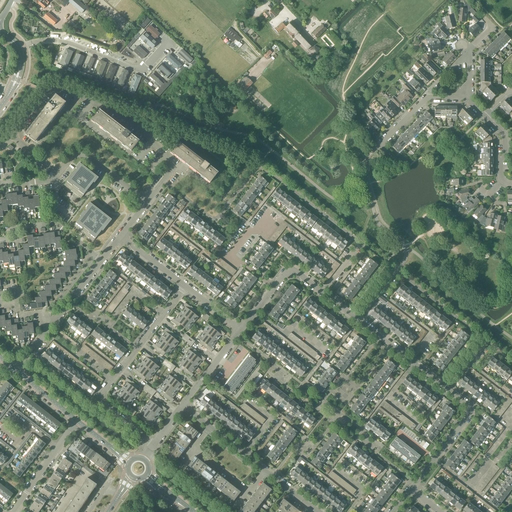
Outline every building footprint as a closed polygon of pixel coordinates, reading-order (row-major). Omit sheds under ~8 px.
[(33,0),(37,3),(44,8),(46,5),(46,4),(46,3),(47,4),(50,1),(49,0),(33,0)] [(75,0),(65,0),(81,13),(85,8),(75,0)] [(468,12),(469,6),(464,5),(463,9),(458,9),(457,17),(458,17),(458,21),(464,21),(464,22),(465,22),(466,12),(468,12)] [(273,19),(277,15),(272,10),(268,13),(273,19)] [(53,24),(57,20),(47,12),(44,16),(53,24)] [(445,17),(448,29),(448,28),(455,26),(455,27),(452,15),(452,16),(445,18),(445,17)] [(141,28),(142,29),(144,30),(152,21),(147,17),(139,26),(141,28)] [(307,50),(314,44),(292,21),(286,27),(282,23),(274,29),(278,33),(284,28),(286,30),(287,28),(291,32),(289,34),(293,38),(294,37),(307,50)] [(326,29),(330,25),(327,22),(323,25),(322,25),(312,34),(316,39),(326,29)] [(444,39),(447,36),(448,36),(444,33),(447,30),(439,23),(437,25),(440,29),(438,31),(437,31),(436,32),(437,32),(434,34),(438,38),(440,35),(444,39)] [(480,29),(475,24),(468,31),(474,37),(477,34),(476,33),(480,29)] [(160,35),(151,26),(146,31),(156,40),(160,35)] [(236,45),(241,39),(237,35),(230,28),(224,35),(236,45)] [(136,40),(145,31),(144,30),(142,29),(134,38),(136,40)] [(511,39),(508,36),(504,32),(500,36),(507,42),(511,39)] [(503,46),(507,42),(500,36),(496,40),(503,46)] [(141,37),(138,40),(149,49),(152,47),(141,37)] [(136,40),(134,38),(126,46),(128,48),(136,40)] [(438,40),(431,38),(429,38),(429,41),(429,44),(427,45),(428,49),(429,48),(430,52),(441,50),(440,46),(442,46),(441,43),(438,44),(438,43),(438,40)] [(499,50),(503,46),(496,40),(493,44),(499,50)] [(122,41),(114,51),(119,53),(126,44),(122,41)] [(495,54),(499,50),(493,44),(489,47),(495,54)] [(139,46),(133,52),(143,61),(148,55),(139,46)] [(491,58),(495,54),(489,47),(485,51),(491,58)] [(73,52),(66,49),(60,64),(67,67),(73,52)] [(194,60),(182,49),(176,55),(188,66),(194,60)] [(269,50),(263,56),(267,60),(270,57),(269,56),(272,53),(269,50)] [(448,65),(455,57),(451,53),(449,55),(448,54),(442,60),(444,61),(442,63),(442,64),(445,66),(446,66),(448,65)] [(170,55),(166,60),(178,71),(182,67),(170,55)] [(82,59),(78,57),(73,68),(77,70),(82,59)] [(95,59),(91,57),(86,70),(90,71),(95,59)] [(107,63),(100,60),(93,75),(101,78),(107,63)] [(188,71),(196,62),(194,60),(186,69),(188,71)] [(424,66),(433,76),(438,71),(432,65),(429,61),(424,66)] [(118,68),(111,65),(105,80),(111,83),(118,68)] [(173,75),(163,66),(160,69),(170,78),(173,75)] [(177,77),(185,68),(183,66),(175,75),(177,77)] [(427,72),(425,70),(422,68),(421,69),(420,68),(415,73),(425,84),(430,79),(425,74),(427,72)] [(128,72),(124,71),(118,86),(122,87),(128,72)] [(153,75),(150,79),(161,89),(164,85),(153,75)] [(169,86),(177,77),(175,75),(167,84),(169,86)] [(142,78),(135,76),(130,91),(136,93),(142,78)] [(250,77),(248,79),(246,77),(238,85),(237,86),(239,88),(240,87),(244,91),(252,83),(251,82),(253,80),(250,77)] [(410,85),(414,88),(417,92),(422,87),(415,80),(410,85)] [(483,93),(491,85),(490,84),(490,82),(481,82),(481,88),(479,90),(483,93)] [(163,92),(169,86),(167,84),(161,90),(163,92)] [(410,95),(413,91),(406,84),(403,88),(405,90),(401,94),(408,101),(412,97),(410,95)] [(493,88),(494,87),(491,85),(483,93),(491,101),(496,96),(499,93),(497,90),(496,91),(493,88)] [(403,105),(408,101),(401,94),(397,99),(394,96),(391,100),(398,107),(401,103),(403,105)] [(46,109),(26,135),(35,142),(66,103),(57,96),(50,104),(48,103),(44,108),(46,109)] [(511,100),(510,100),(509,98),(500,107),(510,116),(511,113),(511,102),(510,101),(511,100)] [(384,110),(392,117),(396,113),(394,110),(397,108),(390,101),(385,106),(387,108),(384,110)] [(470,111),(468,109),(467,109),(465,111),(459,117),(467,125),(475,117),(473,114),(472,115),(469,112),(470,111)] [(387,122),(392,117),(384,110),(382,112),(380,110),(376,115),(383,122),(385,120),(387,122)] [(130,134),(126,130),(124,131),(99,111),(91,120),(131,151),(138,142),(129,135),(130,134)] [(422,115),(429,122),(433,118),(426,111),(422,115)] [(377,123),(379,121),(371,113),(372,114),(369,117),(372,120),(371,121),(372,122),(368,126),(371,130),(373,128),(377,132),(375,133),(375,134),(382,127),(377,123)] [(425,126),(429,122),(422,115),(421,117),(418,119),(425,126)] [(421,130),(425,126),(418,119),(415,123),(421,130)] [(417,133),(421,130),(415,123),(411,127),(417,133)] [(485,127),(483,125),(483,124),(475,133),(482,141),(491,132),(489,130),(488,131),(485,127)] [(413,137),(417,133),(411,127),(407,131),(413,137)] [(410,141),(413,137),(407,131),(403,134),(410,141)] [(491,132),(482,141),(483,142),(492,138),(488,135),(491,132)] [(406,145),(410,141),(403,134),(399,138),(406,145)] [(402,149),(406,145),(399,138),(395,142),(402,149)] [(492,138),(483,142),(483,149),(493,149),(493,143),(492,143),(492,138)] [(398,153),(402,149),(395,142),(391,146),(395,150),(398,153)] [(206,185),(214,175),(205,168),(206,167),(201,163),(200,165),(174,144),(167,154),(206,185)] [(76,169),(63,186),(80,199),(93,182),(94,183),(98,178),(79,163),(75,169),(76,169)] [(264,187),(267,182),(268,182),(260,176),(256,181),(264,187)] [(260,192),(264,187),(256,181),(252,186),(260,192)] [(256,197),(260,192),(252,186),(248,191),(256,197)] [(283,192),(278,188),(271,196),(274,198),(277,200),(276,200),(283,192)] [(461,205),(471,197),(467,200),(466,197),(466,196),(470,195),(469,189),(458,192),(460,198),(462,204),(461,204),(461,205)] [(252,202),(256,197),(248,191),(244,196),(252,202)] [(281,204),(288,196),(283,192),(276,200),(279,202),(282,203),(281,204)] [(174,203),(176,200),(169,194),(165,199),(173,206),(175,204),(174,203)] [(248,207),(252,202),(244,196),(241,201),(248,207)] [(286,208),(293,199),(288,196),(281,204),(284,206),(284,205),(287,207),(286,208)] [(471,197),(461,205),(462,204),(465,206),(464,207),(467,211),(470,208),(471,209),(479,201),(476,198),(474,200),(471,197)] [(173,206),(165,199),(161,204),(170,211),(171,209),(171,208),(172,206),(173,206)] [(291,212),(298,203),(293,199),(286,208),(289,210),(289,209),(291,211),(291,212)] [(245,212),(248,207),(241,201),(237,205),(245,212)] [(89,203),(85,209),(86,210),(84,212),(83,212),(79,217),(80,217),(73,227),(93,242),(101,231),(102,232),(111,220),(102,213),(101,214),(98,212),(99,211),(89,203)] [(296,216),(303,207),(298,203),(291,212),(293,214),(294,213),(297,215),(296,216)] [(169,211),(170,211),(161,204),(157,209),(166,216),(168,213),(167,213),(168,211),(169,211)] [(241,217),(245,212),(237,205),(233,211),(241,217)] [(480,223),(484,217),(481,214),(486,210),(481,205),(477,210),(473,213),(478,218),(477,220),(480,223)] [(301,220),(308,211),(303,207),(296,216),(298,218),(299,217),(301,219),(301,220)] [(184,220),(191,212),(186,208),(179,217),(182,219),(183,218),(185,219),(184,220)] [(166,216),(157,209),(153,214),(162,221),(164,218),(163,218),(165,216),(166,216)] [(306,224),(313,215),(308,211),(301,220),(303,221),(304,221),(306,223),(306,224)] [(189,224),(196,216),(191,212),(184,220),(187,222),(187,221),(189,223),(189,224)] [(497,214),(496,213),(492,212),(491,212),(491,213),(490,213),(490,216),(489,216),(487,217),(487,219),(484,217),(480,223),(479,224),(486,226),(486,225),(494,227),(493,229),(494,229),(494,228),(497,215),(496,215),(497,214)] [(162,221),(153,214),(149,219),(157,225),(158,226),(160,223),(159,223),(161,221),(162,221)] [(318,219),(313,215),(306,224),(308,225),(309,225),(312,227),(318,219)] [(497,215),(494,228),(501,230),(501,231),(506,233),(506,223),(503,222),(504,218),(504,217),(504,218),(496,216),(497,215)] [(194,228),(201,220),(196,216),(189,224),(192,226),(192,225),(195,227),(194,228)] [(155,228),(157,225),(149,219),(145,224),(154,231),(156,228),(155,228)] [(199,232),(206,223),(201,220),(194,228),(197,230),(197,229),(199,231),(199,232)] [(324,223),(319,220),(312,228),(314,230),(315,229),(317,231),(317,232),(324,223)] [(204,236),(211,227),(206,223),(199,232),(202,234),(202,233),(204,235),(204,236)] [(322,236),(329,227),(324,223),(317,232),(319,234),(320,233),(322,235),(321,235),(322,236)] [(153,230),(154,231),(145,224),(142,229),(150,236),(152,233),(151,233),(153,230)] [(209,239),(215,231),(211,227),(204,236),(206,238),(207,237),(209,239)] [(327,240),(333,231),(329,227),(322,236),(324,237),(325,237),(327,239),(326,239),(327,240)] [(150,236),(142,229),(138,234),(146,241),(148,238),(149,235),(150,236)] [(214,243),(220,235),(215,231),(209,239),(211,241),(212,241),(214,242),(214,243)] [(331,243),(338,235),(333,231),(327,240),(329,241),(329,240),(332,242),(331,243)] [(217,244),(219,246),(225,239),(220,235),(214,243),(216,245),(217,244)] [(287,237),(284,236),(284,235),(278,243),(283,247),(290,239),(287,237)] [(336,247),(343,239),(338,235),(331,243),(334,245),(334,244),(337,246),(336,247)] [(167,242),(163,238),(162,238),(156,246),(161,250),(167,242)] [(288,251),(294,243),(292,241),(291,241),(289,240),(290,239),(283,247),(288,251)] [(339,248),(342,250),(348,243),(343,239),(336,247),(339,249),(339,248)] [(166,254),(174,244),(169,240),(167,242),(161,250),(166,254)] [(269,254),(273,249),(265,242),(263,245),(263,246),(262,248),(261,247),(269,254)] [(293,255),(299,246),(297,244),(296,245),(294,243),(295,243),(294,243),(288,251),(293,255)] [(171,257),(177,250),(179,248),(174,244),(166,254),(171,257)] [(298,259),(304,250),(302,248),(301,249),(299,247),(300,246),(299,246),(293,255),(298,259)] [(266,259),(269,254),(261,247),(259,250),(258,253),(257,252),(266,259)] [(176,261),(182,253),(177,250),(171,257),(176,261)] [(303,263),(309,254),(307,252),(306,253),(304,251),(304,250),(298,259),(303,263)] [(262,264),(266,259),(257,252),(255,255),(256,255),(254,258),(262,264)] [(122,265),(128,257),(123,253),(117,261),(119,263),(122,264),(121,265),(122,265)] [(181,265),(187,257),(182,253),(176,261),(181,265)] [(307,266),(314,258),(312,256),(311,257),(309,255),(309,254),(303,263),(307,266)] [(126,269),(133,261),(128,257),(122,265),(124,267),(124,266),(127,268),(126,269)] [(186,269),(192,261),(187,257),(181,265),(186,269)] [(262,264),(254,258),(253,257),(251,260),(252,260),(250,263),(258,269),(262,264)] [(312,270),(319,262),(317,260),(316,260),(314,259),(314,258),(307,266),(312,270)] [(366,264),(374,270),(378,265),(370,259),(366,264)] [(131,273),(138,264),(133,261),(126,269),(129,271),(129,270),(132,272),(131,273)] [(317,274),(324,265),(322,264),(321,264),(319,263),(319,262),(312,270),(317,274)] [(136,277),(143,268),(138,264),(131,273),(134,275),(134,274),(136,276),(136,277)] [(370,275),(374,270),(366,264),(362,269),(370,275)] [(192,276),(198,269),(193,265),(187,272),(192,276)] [(324,266),(324,265),(317,274),(322,278),(324,276),(326,273),(328,271),(329,269),(326,267),(326,268),(324,266)] [(141,281),(148,272),(143,268),(136,277),(139,279),(139,278),(141,280),(141,281)] [(197,280),(203,272),(198,269),(192,276),(197,280)] [(366,280),(370,275),(362,269),(358,274),(366,280)] [(115,279),(117,276),(110,270),(106,275),(114,282),(116,279),(115,279)] [(146,284),(153,276),(148,272),(141,281),(144,282),(146,283),(146,284)] [(202,284),(208,276),(203,272),(197,280),(202,284)] [(253,284),(257,279),(248,272),(246,275),(247,276),(245,278),(245,277),(244,277),(253,284)] [(362,285),(366,280),(358,274),(354,279),(362,285)] [(114,282),(106,275),(102,280),(111,287),(112,284),(113,281),(114,282)] [(151,288),(158,280),(153,276),(146,284),(148,286),(149,285),(151,287),(151,288)] [(207,288),(213,280),(208,276),(202,284),(207,288)] [(249,289),(253,284),(244,277),(243,280),(242,283),(241,282),(240,283),(249,289)] [(358,290),(362,285),(354,279),(351,284),(358,290)] [(110,287),(111,287),(102,280),(98,285),(107,292),(109,289),(108,288),(109,286),(110,287)] [(156,292),(162,283),(158,280),(151,288),(153,290),(154,289),(156,291),(155,292),(156,292)] [(212,292),(218,284),(213,280),(207,288),(212,292)] [(161,296),(167,287),(162,283),(156,292),(158,294),(159,293),(161,295),(160,296),(161,296)] [(245,294),(249,289),(240,283),(239,285),(238,288),(237,287),(245,294)] [(217,296),(223,288),(218,284),(212,292),(217,296)] [(355,295),(358,290),(351,284),(347,289),(355,295)] [(400,297),(407,288),(402,284),(395,293),(398,295),(399,294),(401,296),(400,296),(400,297)] [(106,292),(107,292),(98,285),(94,290),(103,296),(105,294),(104,293),(106,291),(106,292)] [(287,290),(295,296),(299,291),(291,285),(287,290)] [(164,297),(166,299),(172,291),(167,287),(161,296),(163,298),(164,297)] [(241,299),(245,294),(237,287),(235,290),(236,290),(234,292),(233,292),(241,299)] [(405,300),(412,292),(407,288),(400,297),(403,299),(403,298),(406,300),(405,300)] [(351,300),(355,295),(347,289),(343,294),(351,300)] [(103,297),(103,296),(94,290),(91,294),(99,301),(101,299),(100,298),(102,296),(103,297)] [(291,301),(295,296),(287,290),(284,295),(291,301)] [(238,304),(241,299),(233,292),(231,295),(232,295),(230,297),(229,297),(238,304)] [(410,304),(417,296),(412,292),(405,300),(408,302),(411,303),(410,304)] [(99,302),(99,301),(91,294),(87,300),(95,306),(97,304),(96,303),(98,301),(99,302)] [(288,306),(291,301),(284,295),(280,300),(288,306)] [(378,299),(386,305),(387,304),(388,302),(380,296),(378,299)] [(415,308),(422,300),(417,296),(410,304),(413,306),(413,305),(416,307),(415,308)] [(234,309),(238,304),(229,297),(227,300),(228,300),(226,303),(234,309)] [(314,302),(309,298),(303,306),(308,310),(314,302)] [(284,311),(288,306),(280,300),(276,304),(284,311)] [(420,312),(427,303),(422,300),(415,308),(417,310),(418,309),(420,311),(420,312)] [(313,314),(319,306),(314,302),(308,310),(313,314)] [(186,318),(193,309),(185,303),(183,306),(185,307),(181,311),(183,312),(181,314),(186,318)] [(425,316),(432,307),(427,303),(420,312),(422,314),(423,313),(425,315),(425,316)] [(280,316),(284,311),(276,304),(272,309),(280,316)] [(128,318),(134,309),(132,307),(131,308),(129,306),(123,314),(128,318)] [(318,318),(324,310),(319,306),(313,314),(318,318)] [(375,319),(381,310),(379,309),(378,309),(376,307),(370,315),(375,319)] [(430,320),(437,311),(432,307),(425,316),(427,318),(428,317),(430,319),(430,320)] [(133,322),(139,313),(137,311),(136,312),(134,310),(135,310),(134,309),(128,318),(133,322)] [(186,318),(192,323),(194,321),(195,322),(198,317),(195,315),(197,312),(193,309),(186,318)] [(276,321),(280,316),(272,309),(268,314),(276,321)] [(322,322),(329,314),(324,310),(318,318),(322,322)] [(386,314),(382,311),(381,310),(375,319),(380,323),(386,314)] [(435,323),(441,315),(437,311),(430,320),(432,321),(433,321),(435,323)] [(73,313),(66,322),(71,326),(78,318),(74,315),(75,315),(73,313)] [(138,326),(144,317),(142,315),(141,316),(139,314),(140,313),(139,313),(133,322),(138,326)] [(179,328),(186,318),(181,314),(179,316),(178,316),(175,320),(173,319),(171,321),(179,328)] [(327,325),(334,317),(329,314),(322,322),(327,325)] [(385,326),(391,318),(389,316),(388,317),(386,315),(386,314),(380,323),(385,326)] [(440,327),(446,319),(441,315),(435,323),(437,325),(438,324),(440,326),(440,327)] [(143,330),(149,321),(147,319),(146,320),(144,318),(145,317),(144,317),(138,326),(143,330)] [(332,329),(338,321),(334,317),(327,325),(332,329)] [(76,330),(82,322),(78,318),(71,326),(76,330)] [(190,325),(192,323),(186,318),(179,328),(183,330),(185,328),(188,330),(191,326),(190,325)] [(390,330),(396,322),(394,320),(393,321),(391,319),(391,318),(385,326),(390,330)] [(451,323),(448,320),(446,319),(440,327),(442,329),(443,328),(445,330),(451,323)] [(337,333),(343,325),(338,321),(332,329),(337,333)] [(81,333),(87,325),(82,322),(76,330),(81,333)] [(396,323),(396,322),(390,330),(394,334),(401,326),(399,324),(398,324),(396,323)] [(210,336),(217,327),(213,324),(211,327),(208,324),(205,329),(206,330),(204,332),(210,336)] [(92,329),(91,328),(87,325),(81,333),(86,337),(92,329)] [(348,329),(347,328),(343,325),(337,333),(342,337),(348,329)] [(403,328),(401,327),(401,326),(394,334),(399,338),(406,329),(404,328),(403,328)] [(102,331),(99,328),(97,327),(91,335),(96,339),(102,331)] [(225,334),(218,328),(217,327),(210,336),(215,341),(217,339),(218,339),(221,335),(223,336),(225,334)] [(174,334),(166,328),(164,331),(165,332),(162,336),(163,337),(161,339),(167,344),(174,334)] [(404,342),(411,333),(408,331),(408,332),(406,330),(406,329),(399,338),(404,342)] [(257,342),(263,334),(261,332),(258,330),(252,338),(257,342)] [(456,335),(465,341),(469,336),(460,330),(458,332),(459,333),(457,335),(457,334),(456,335)] [(101,342),(107,335),(102,331),(96,339),(101,342)] [(203,346),(210,336),(204,332),(202,334),(201,333),(198,338),(201,340),(199,343),(203,346)] [(409,346),(411,344),(413,341),(415,339),(416,337),(413,335),(413,336),(411,334),(411,333),(404,342),(409,346)] [(167,344),(173,348),(174,346),(175,347),(179,342),(176,340),(178,337),(174,334),(167,344)] [(262,346),(268,337),(266,336),(265,336),(263,334),(264,334),(263,334),(257,342),(262,346)] [(106,346),(112,338),(107,335),(101,342),(106,346)] [(461,346),(465,341),(456,335),(454,337),(455,338),(453,340),(453,339),(453,340),(461,346)] [(213,343),(215,341),(210,336),(203,346),(211,352),(213,349),(211,348),(214,344),(213,343)] [(362,348),(366,342),(357,336),(355,339),(356,339),(354,341),(353,341),(362,348)] [(267,350),(273,341),(271,339),(270,340),(268,338),(269,338),(268,337),(262,346),(267,350)] [(111,350),(117,342),(112,338),(106,346),(111,350)] [(160,353),(167,344),(161,339),(160,341),(159,341),(155,345),(153,344),(151,346),(160,353)] [(457,351),(461,346),(453,340),(451,342),(451,343),(450,345),(449,344),(449,345),(457,351)] [(272,354),(278,345),(276,343),(275,344),(273,342),(273,341),(267,350),(272,354)] [(358,352),(362,348),(353,341),(351,344),(352,344),(350,346),(358,352)] [(116,354),(122,346),(117,342),(111,350),(116,354)] [(171,350),(173,348),(167,344),(160,353),(164,356),(165,353),(168,355),(172,351),(171,350)] [(277,357),(283,349),(281,347),(280,348),(278,346),(278,345),(272,354),(277,357)] [(454,356),(457,351),(449,345),(447,347),(448,348),(446,350),(445,349),(445,350),(448,352),(454,356)] [(121,358),(127,350),(122,346),(116,354),(121,358)] [(354,357),(358,352),(350,346),(348,348),(348,349),(347,351),(346,351),(354,357)] [(47,361),(54,352),(51,350),(51,351),(48,349),(42,357),(47,361)] [(281,361),(288,353),(286,351),(285,352),(283,350),(283,349),(277,357),(281,361)] [(190,362),(197,352),(193,350),(192,352),(189,350),(185,355),(186,355),(184,357),(190,362)] [(454,356),(448,352),(445,350),(443,352),(444,353),(442,355),(441,354),(441,355),(448,360),(450,361),(454,356)] [(346,351),(342,356),(350,362),(354,357),(346,351)] [(52,365),(59,356),(56,354),(55,355),(53,353),(54,353),(54,352),(47,361),(52,365)] [(203,361),(205,359),(197,352),(190,362),(195,366),(197,364),(198,365),(201,360),(203,361)] [(148,369),(155,359),(146,353),(144,356),(146,357),(143,362),(142,364),(148,369)] [(286,365),(293,357),(291,355),(290,355),(288,354),(288,353),(281,361),(286,365)] [(248,357),(224,387),(232,393),(255,362),(254,361),(255,360),(249,355),(248,357)] [(450,361),(448,360),(441,355),(439,357),(440,357),(438,360),(437,359),(446,366),(450,361)] [(57,368),(63,360),(61,358),(60,359),(58,357),(59,356),(52,365),(57,368)] [(347,367),(350,362),(342,356),(340,358),(341,359),(339,361),(338,360),(338,361),(347,367)] [(183,371),(190,362),(184,357),(183,359),(182,359),(178,363),(181,365),(179,368),(183,371)] [(298,360),(295,359),(293,357),(286,365),(291,369),(298,360)] [(491,369),(498,361),(493,357),(486,365),(489,367),(489,366),(491,368),(491,369)] [(156,372),(159,367),(156,365),(158,362),(155,359),(148,369),(153,373),(155,371),(156,372)] [(442,371),(446,366),(437,359),(435,362),(436,362),(434,365),(442,371)] [(62,372),(68,364),(66,362),(65,363),(63,361),(64,360),(63,360),(57,368),(62,372)] [(296,373),(303,364),(300,362),(300,363),(297,361),(298,360),(291,369),(296,373)] [(392,371),(396,366),(388,360),(384,365),(392,371)] [(343,372),(347,367),(338,361),(336,363),(337,364),(335,366),(343,372)] [(496,373),(503,364),(498,361),(491,369),(494,371),(494,370),(496,372),(496,373)] [(194,368),(195,366),(190,362),(183,371),(191,377),(193,375),(191,373),(195,369),(194,368)] [(67,376),(73,368),(71,366),(70,366),(68,365),(69,364),(68,364),(62,372),(67,376)] [(140,378),(148,369),(142,364),(140,367),(139,366),(136,370),(134,369),(132,371),(140,378)] [(307,369),(308,368),(305,366),(305,367),(302,365),(303,364),(296,373),(301,377),(307,369)] [(501,377),(507,368),(503,364),(496,373),(498,375),(499,374),(501,376),(501,377)] [(388,376),(392,371),(384,365),(380,370),(388,376)] [(325,371),(333,378),(337,373),(329,366),(327,369),(326,372),(325,371)] [(72,380),(78,372),(76,370),(75,370),(73,369),(73,368),(67,376),(72,380)] [(506,380),(511,372),(511,371),(507,368),(501,377),(503,379),(504,378),(506,380)] [(151,375),(153,373),(148,369),(140,378),(144,381),(146,378),(149,381),(152,376),(151,375)] [(384,381),(388,376),(380,370),(377,375),(384,381)] [(329,383),(333,378),(325,371),(323,374),(324,374),(322,376),(321,376),(329,383)] [(77,384),(83,375),(81,373),(80,374),(78,372),(72,380),(77,384)] [(262,376),(260,374),(253,383),(255,385),(262,376)] [(81,388),(88,379),(86,377),(85,378),(83,376),(83,375),(77,384),(81,388)] [(171,387),(178,378),(174,375),(172,377),(169,375),(166,379),(167,380),(165,382),(171,387)] [(381,386),(384,381),(377,375),(373,380),(381,386)] [(407,387),(413,379),(408,375),(402,383),(407,387)] [(326,387),(329,383),(321,376),(319,378),(320,379),(318,381),(317,381),(326,387)] [(463,388),(470,379),(467,377),(467,378),(464,376),(458,384),(463,388)] [(128,394),(135,385),(127,378),(125,381),(126,382),(123,387),(124,387),(122,389),(128,394)] [(184,387),(186,384),(178,378),(171,387),(176,391),(178,389),(179,390),(182,385),(184,387)] [(88,380),(88,379),(81,388),(86,391),(93,383),(90,381),(88,380)] [(412,391),(418,383),(413,379),(407,387),(412,391)] [(468,391),(475,383),(472,381),(472,382),(470,380),(470,379),(463,388),(468,391)] [(265,392),(271,384),(266,380),(260,388),(265,392)] [(377,391),(381,386),(373,380),(369,385),(377,391)] [(9,391),(13,386),(6,381),(2,386),(9,391)] [(322,393),(326,387),(317,381),(315,383),(316,384),(314,386),(322,393)] [(164,396),(171,387),(165,382),(163,385),(162,384),(159,388),(162,391),(160,393),(164,396)] [(91,395),(98,387),(95,385),(95,386),(92,384),(93,383),(86,391),(91,395)] [(417,395),(423,387),(418,383),(412,391),(417,395)] [(473,395),(480,387),(477,385),(475,384),(475,383),(468,391),(473,395)] [(270,396),(276,388),(271,384),(265,392),(270,396)] [(136,397),(140,392),(137,390),(139,388),(135,385),(128,394),(134,398),(135,396),(136,397)] [(373,396),(377,391),(369,385),(365,390),(373,396)] [(0,391),(5,396),(9,391),(2,386),(0,389),(0,391)] [(174,393),(176,391),(171,387),(164,396),(172,402),(174,400),(172,398),(175,394),(174,393)] [(422,398),(428,391),(423,387),(417,395),(422,398)] [(478,399),(485,391),(482,389),(479,388),(480,387),(473,395),(478,399)] [(275,400),(281,392),(276,388),(270,396),(275,400)] [(121,403),(128,394),(122,389),(121,392),(120,391),(116,395),(115,394),(113,396),(121,403)] [(369,401),(373,396),(365,390),(361,394),(369,401)] [(426,402),(432,394),(428,391),(422,398),(426,402)] [(483,403),(489,395),(487,393),(486,393),(484,391),(485,391),(478,399),(483,403)] [(280,403),(286,396),(281,392),(275,400),(280,403)] [(22,404),(28,398),(23,394),(17,400),(22,404)] [(132,400),(134,398),(128,394),(121,403),(125,406),(126,403),(129,406),(133,401),(132,400)] [(365,405),(369,401),(361,394),(357,399),(365,405)] [(431,406),(438,398),(432,394),(426,402),(431,406)] [(488,407),(494,398),(492,396),(491,397),(489,395),(490,395),(489,395),(483,403),(488,407)] [(204,407),(211,399),(208,397),(208,398),(205,396),(199,404),(204,407)] [(285,407),(291,399),(286,396),(280,403),(285,407)] [(27,408),(32,401),(28,398),(22,404),(27,408)] [(493,411),(499,402),(497,400),(496,401),(494,399),(495,398),(494,398),(488,407),(493,411)] [(209,411),(216,403),(213,401),(211,400),(211,399),(204,407),(209,411)] [(290,411),(296,403),(291,399),(285,407),(290,411)] [(361,410),(365,405),(357,399),(354,404),(361,410)] [(151,412),(158,403),(154,400),(153,402),(150,400),(146,405),(147,405),(145,407),(151,412)] [(32,412),(37,405),(32,401),(27,408),(32,412)] [(164,412),(166,409),(158,403),(151,412),(157,416),(158,414),(159,415),(162,410),(164,412)] [(214,415),(221,406),(218,405),(215,403),(216,403),(209,411),(214,415)] [(295,415),(301,407),(296,403),(290,411),(295,415)] [(357,415),(361,410),(354,404),(350,409),(357,415)] [(37,416),(42,409),(37,405),(32,412),(37,416)] [(219,419),(225,410),(223,409),(220,407),(221,407),(221,406),(214,415),(219,419)] [(455,412),(448,406),(447,406),(443,411),(448,415),(451,417),(455,412)] [(144,421),(151,412),(145,407),(144,410),(143,409),(139,413),(142,416),(140,418),(144,421)] [(300,419),(306,411),(301,407),(295,415),(300,419)] [(41,419),(47,413),(42,409),(37,416),(41,419)] [(224,423),(230,414),(228,412),(228,413),(225,411),(226,411),(225,410),(219,419),(224,423)] [(305,423),(311,415),(306,411),(300,419),(305,423)] [(451,417),(448,415),(443,411),(439,416),(447,422),(451,417)] [(155,418),(157,416),(151,412),(144,421),(152,427),(154,425),(152,423),(156,419),(155,418)] [(46,423),(51,416),(47,413),(41,419),(46,423)] [(229,427),(235,418),(233,416),(233,417),(230,415),(231,414),(230,414),(224,423),(229,427)] [(310,427),(310,426),(316,419),(311,415),(305,423),(310,427)] [(51,427),(56,420),(51,416),(46,423),(51,427)] [(443,427),(447,422),(439,416),(435,421),(443,427)] [(494,425),(496,423),(496,422),(488,416),(484,421),(493,428),(495,426),(494,425)] [(238,420),(236,418),(235,418),(229,427),(234,430),(240,422),(238,420)] [(370,430),(376,422),(371,418),(365,426),(370,430)] [(56,431),(61,424),(56,420),(51,427),(56,431)] [(439,431),(443,427),(435,421),(432,425),(439,431)] [(493,428),(484,421),(480,426),(489,433),(491,431),(490,430),(492,428),(493,428)] [(243,424),(242,424),(240,423),(240,422),(234,430),(239,434),(245,426),(243,424)] [(375,434),(381,426),(376,422),(370,430),(375,434)] [(436,436),(439,431),(432,425),(428,430),(436,436)] [(198,432),(197,432),(189,426),(186,430),(194,436),(195,437),(198,432)] [(243,438),(250,429),(248,428),(247,428),(245,426),(239,434),(243,438)] [(294,438),(298,432),(290,426),(286,431),(294,438)] [(380,437),(386,429),(381,426),(375,434),(380,437)] [(489,433),(480,426),(477,431),(485,438),(487,436),(486,435),(488,433),(489,433)] [(255,433),(253,431),(252,432),(250,430),(250,429),(243,438),(249,442),(255,433)] [(385,441),(391,433),(386,429),(380,437),(385,441)] [(195,437),(194,436),(186,430),(183,434),(191,440),(192,441),(195,437)] [(432,441),(436,436),(428,430),(424,435),(432,441)] [(290,442),(294,438),(286,431),(282,436),(290,442)] [(485,438),(477,431),(473,436),(481,443),(483,441),(482,440),(484,438),(485,438)] [(340,441),(342,439),(334,433),(330,438),(338,444),(340,442),(340,441)] [(192,441),(191,440),(183,434),(180,438),(188,444),(188,445),(192,441)] [(286,447),(290,442),(282,436),(278,441),(286,447)] [(481,443),(473,436),(469,441),(477,448),(479,445),(480,443),(481,443)] [(408,446),(396,437),(389,445),(402,454),(408,446)] [(188,445),(188,444),(180,438),(176,442),(184,449),(185,449),(188,445)] [(338,445),(338,444),(330,438),(326,443),(335,449),(336,447),(336,446),(338,444),(338,445)] [(42,449),(46,444),(39,439),(35,443),(42,449)] [(470,448),(472,446),(464,440),(460,445),(468,452),(470,449),(470,448)] [(80,453),(86,445),(81,441),(75,449),(80,453)] [(282,452),(286,447),(278,441),(274,446),(282,452)] [(185,449),(184,449),(176,442),(173,446),(181,453),(182,453),(185,449)] [(38,453),(42,449),(35,443),(31,448),(38,453)] [(334,449),(335,449),(326,443),(322,447),(331,454),(333,452),(332,451),(334,449)] [(352,457),(358,448),(353,444),(347,453),(349,455),(350,454),(352,456),(352,457)] [(85,456),(91,449),(86,445),(80,453),(85,456)] [(468,452),(460,445),(456,450),(465,456),(466,454),(466,453),(467,451),(468,452)] [(182,453),(181,453),(173,446),(170,451),(178,457),(179,457),(182,453)] [(278,457),(282,452),(274,446),(271,451),(278,457)] [(421,456),(408,446),(402,454),(414,464),(421,456)] [(331,454),(322,447),(318,452),(327,459),(329,457),(328,456),(330,454),(331,454)] [(34,458),(38,453),(31,448),(28,453),(34,458)] [(357,461),(363,452),(358,448),(352,457),(354,459),(355,458),(357,460),(357,461)] [(90,460),(96,452),(91,449),(85,456),(90,460)] [(464,457),(465,456),(456,450),(452,455),(461,461),(463,459),(462,458),(464,456),(464,457)] [(179,457),(178,457),(170,451),(167,455),(175,462),(179,457)] [(274,462),(278,457),(271,451),(267,456),(274,462)] [(94,464),(101,456),(96,452),(90,460),(94,464)] [(327,459),(318,452),(315,457),(323,464),(325,461),(324,461),(326,459),(327,459)] [(362,464),(368,456),(363,452),(357,461),(359,462),(360,462),(362,464)] [(31,463),(34,458),(28,453),(24,458),(31,463)] [(461,462),(461,461),(452,455),(448,460),(457,466),(459,464),(458,463),(460,461),(461,462)] [(99,468),(105,460),(101,456),(94,464),(99,468)] [(367,468),(373,460),(368,456),(362,464),(364,466),(365,465),(367,467),(366,468),(367,468)] [(192,469),(199,460),(195,457),(188,466),(192,469)] [(323,464),(315,457),(311,462),(319,469),(321,466),(322,464),(323,464)] [(27,467),(31,463),(24,458),(20,462),(27,467)] [(68,469),(72,464),(64,458),(60,463),(68,469)] [(104,472),(110,464),(105,460),(99,468),(104,472)] [(196,472),(203,463),(199,460),(192,469),(196,472)] [(371,472),(378,463),(373,460),(367,468),(369,470),(370,469),(372,471),(371,472)] [(457,467),(457,466),(448,460),(444,465),(453,471),(455,469),(454,468),(456,466),(457,467)] [(23,472),(27,467),(20,462),(17,467),(23,472)] [(65,474),(68,469),(60,463),(57,468),(65,474)] [(200,475),(207,466),(203,463),(196,472),(200,475)] [(377,475),(383,467),(378,463),(371,472),(374,474),(374,473),(377,475)] [(291,475),(296,478),(302,470),(304,468),(301,466),(301,467),(298,465),(297,467),(291,475)] [(204,479),(212,469),(207,466),(200,475),(204,479)] [(19,477),(23,472),(17,467),(13,472),(19,477)] [(61,479),(65,474),(57,468),(53,473),(61,479)] [(208,482),(216,473),(212,469),(204,479),(208,482)] [(301,482),(307,474),(305,472),(304,473),(302,471),(302,470),(296,478),(301,482)] [(58,484),(61,479),(53,473),(50,478),(58,484)] [(213,485),(220,476),(216,473),(208,482),(213,485)] [(305,486),(312,478),(310,476),(309,476),(307,474),(301,482),(305,486)] [(389,480),(397,486),(401,481),(393,475),(389,480)] [(217,488),(224,479),(220,476),(213,485),(217,488)] [(54,489),(58,484),(50,478),(46,483),(54,489)] [(77,511),(97,484),(87,478),(63,511),(77,511)] [(310,490),(317,481),(314,479),(314,480),(312,478),(305,486),(310,490)] [(220,493),(221,492),(228,482),(224,479),(217,488),(216,490),(220,493)] [(435,491),(441,483),(436,479),(430,487),(435,491)] [(393,491),(397,486),(389,480),(385,485),(393,491)] [(315,494),(322,485),(319,483),(319,484),(316,482),(317,481),(310,490),(315,494)] [(225,495),(232,485),(228,482),(221,492),(225,495)] [(511,488),(504,482),(501,484),(502,485),(501,487),(500,487),(508,493),(511,488)] [(51,494),(54,489),(46,483),(43,488),(51,494)] [(260,487),(267,493),(271,489),(263,483),(260,487)] [(439,495),(446,487),(441,483),(435,491),(439,495)] [(229,498),(236,489),(232,485),(225,495),(229,498)] [(320,498),(327,489),(324,487),(324,488),(321,486),(322,485),(315,494),(320,498)] [(389,496),(393,491),(385,485),(381,490),(389,496)] [(0,494),(3,497),(8,490),(3,486),(0,490),(0,494)] [(264,497),(267,493),(260,487),(256,491),(264,497)] [(451,491),(448,488),(446,487),(439,495),(444,498),(451,491)] [(504,498),(508,493),(500,487),(498,489),(498,490),(497,492),(496,491),(496,492),(504,498)] [(48,499),(51,494),(43,488),(40,493),(48,499)] [(229,498),(233,501),(241,492),(236,489),(229,498)] [(325,501),(331,494),(332,493),(329,491),(329,492),(326,490),(327,489),(320,498),(325,501)] [(448,503),(449,502),(455,494),(457,492),(452,489),(451,491),(444,498),(448,501),(447,502),(448,503)] [(8,500),(13,494),(8,490),(3,497),(8,500)] [(385,501),(389,496),(381,490),(378,495),(385,501)] [(261,501),(264,497),(256,491),(253,495),(261,501)] [(501,503),(504,498),(496,492),(494,494),(495,495),(493,497),(492,496),(501,503)] [(44,504),(48,499),(40,493),(36,498),(44,504)] [(330,505),(337,497),(334,495),(331,494),(325,501),(330,505)] [(454,506),(460,498),(455,494),(449,502),(454,506)] [(258,506),(261,501),(253,495),(250,500),(258,506)] [(382,506),(385,501),(378,495),(374,500),(382,506)] [(497,508),(501,503),(492,496),(490,499),(491,499),(489,502),(497,508)] [(336,497),(337,497),(330,505),(335,509),(341,500),(339,499),(336,497)] [(41,509),(44,504),(36,498),(33,504),(41,509)] [(460,498),(454,506),(459,510),(465,502),(460,498)] [(281,510),(288,502),(283,499),(277,507),(281,510)] [(255,510),(258,506),(250,500),(247,504),(255,510)] [(338,511),(340,511),(346,504),(344,502),(343,503),(341,501),(342,501),(341,500),(335,509),(338,511)] [(378,511),(382,506),(374,500),(370,505),(378,511)] [(283,511),(286,511),(292,505),(288,502),(281,510),(283,511)] [(465,511),(469,511),(474,507),(469,503),(463,510),(465,511)]
